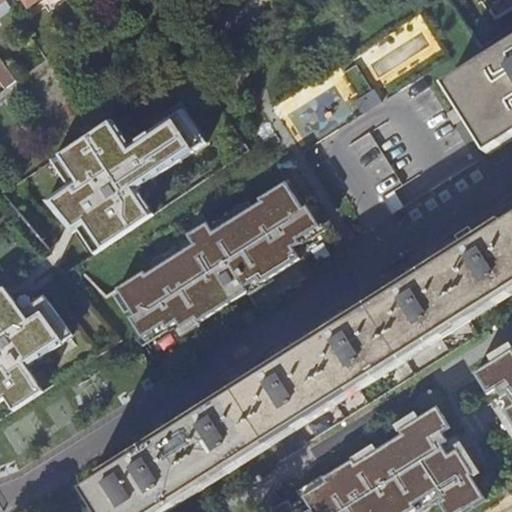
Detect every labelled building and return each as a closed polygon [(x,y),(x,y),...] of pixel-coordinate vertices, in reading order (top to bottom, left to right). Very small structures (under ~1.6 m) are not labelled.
[(82,15),(91,29),(99,24),(90,10),(82,15)] [(356,54),(378,88),(444,47),(423,13),(356,54)] [(482,21),(468,30),(481,50),(495,40),(482,21)] [(203,76),(225,62),(211,42),(199,50),(206,60),(197,66),(203,76)] [(511,45),(447,87),(490,155),(511,140),(511,45)] [(0,78),(7,89),(16,83),(0,59),(0,78)] [(27,85),(50,118),(75,101),(52,68),(27,85)] [(70,211),(82,228),(88,224),(104,249),(152,217),(136,192),(205,146),(182,111),(168,121),(174,129),(160,138),(154,130),(127,148),(110,123),(99,130),(60,156),(68,168),(59,174),(68,187),(45,202),(59,218),(70,211)] [(8,168),(16,180),(54,153),(45,141),(8,168)] [(0,182),(4,188),(12,182),(0,166),(0,182)] [(240,176),(235,169),(230,173),(234,180),(240,176)] [(279,170),(133,264),(164,313),(311,218),(279,170)] [(511,221),(479,242),(470,227),(456,236),(465,251),(440,267),(471,317),(511,292),(511,221)] [(471,317),(440,267),(414,284),(436,319),(421,328),(397,290),(343,324),(367,362),(353,371),(329,333),(277,365),(301,403),(287,413),(264,377),(240,392),(271,443),(471,317)] [(436,319),(414,284),(412,281),(397,290),(421,328),(436,319)] [(0,404),(9,398),(18,410),(44,393),(28,367),(72,339),(42,299),(22,313),(12,298),(0,307),(0,404)] [(343,324),(329,333),(353,371),(367,362),(343,324)] [(511,346),(473,370),(487,392),(495,387),(500,396),(507,392),(511,400),(511,401),(503,408),(511,423),(511,346)] [(263,375),(264,377),(287,413),(301,403),(277,365),(263,375)] [(160,511),(271,443),(240,392),(211,410),(206,401),(192,409),(198,418),(145,452),(139,442),(125,451),(131,460),(85,489),(99,511),(160,511)] [(449,425),(436,404),(398,428),(400,432),(354,461),(351,456),(321,475),(324,479),(289,500),(286,494),(261,509),(262,511),(414,511),(439,497),(448,511),(451,511),(460,507),(462,511),(484,497),(470,474),(472,472),(456,447),(444,454),(438,444),(447,439),(441,430),(449,425)]
